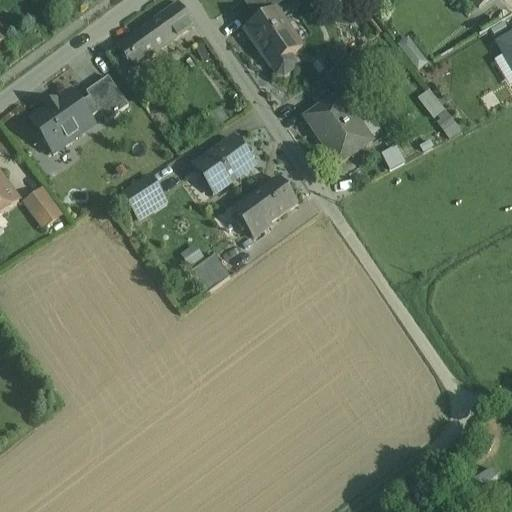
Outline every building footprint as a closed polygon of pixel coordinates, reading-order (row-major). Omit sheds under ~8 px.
[(490,0),(471,0),(479,9),(490,0)] [(178,7),(117,50),(132,72),(141,66),(194,28),(178,7)] [(276,11),(244,33),(270,72),(272,71),(289,59),(302,50),(276,11)] [(190,59),(206,64),(210,50),(194,45),(190,59)] [(132,72),(117,50),(108,57),(123,79),(132,72)] [(289,59),(272,71),(277,78),(284,79),(293,73),(294,66),(289,59)] [(359,84),(345,63),(325,77),(339,97),(359,84)] [(132,72),(123,79),(131,91),(139,85),(149,78),(141,66),(132,72)] [(108,80),(87,94),(90,98),(103,118),(107,123),(128,109),(108,80)] [(139,85),(131,91),(136,98),(139,95),(142,99),(144,97),(145,94),(139,85)] [(431,89),(419,96),(447,140),(459,132),(431,89)] [(56,155),(96,128),(93,124),(80,105),(70,91),(30,118),(56,155)] [(339,97),(305,121),(316,136),(317,135),(323,144),(322,145),(337,168),(371,144),(339,97)] [(103,118),(90,98),(80,105),(93,124),(103,118)] [(234,141),(194,171),(213,198),(253,168),(234,141)] [(0,177),(0,217),(19,204),(0,177)] [(149,179),(124,195),(138,217),(163,201),(149,179)] [(279,182),(263,194),(262,192),(233,213),(253,241),(270,229),(269,227),(297,207),(279,182)] [(43,188),(22,201),(33,218),(44,211),(53,224),(63,218),(43,188)] [(238,241),(223,221),(210,230),(226,250),(238,241)] [(195,247),(182,253),(188,265),(201,259),(195,247)] [(214,258),(193,274),(208,296),(230,280),(214,258)]
